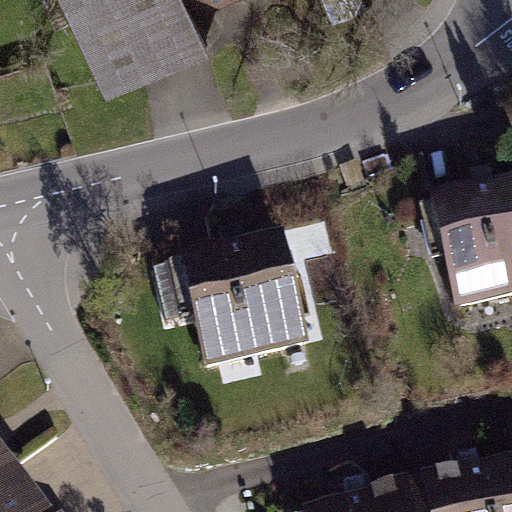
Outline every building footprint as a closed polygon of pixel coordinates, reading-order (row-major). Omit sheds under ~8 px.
[(51,0),(102,106),(202,60),(180,22),(230,0),(51,0)] [(511,194),(425,210),(450,317),(511,303),(511,194)] [(275,244),(171,270),(199,377),(301,353),(275,244)] [(511,511),(511,468),(330,511),(511,511)] [(0,511),(27,511),(0,472),(0,511)]
